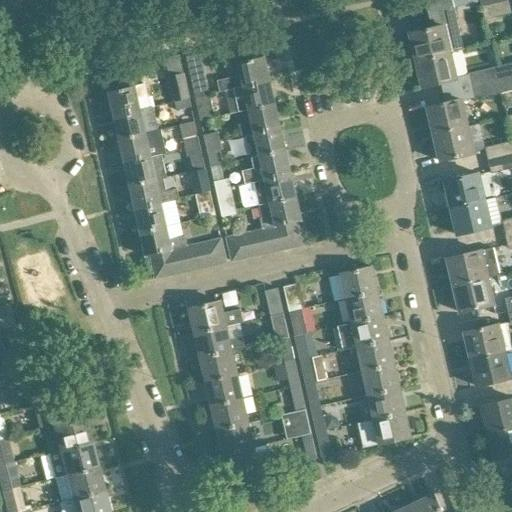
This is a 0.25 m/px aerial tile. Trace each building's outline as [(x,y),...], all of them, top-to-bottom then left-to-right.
[(452,0),(419,0),(420,0),(421,0),(425,0),(432,28),(410,33),(417,60),(450,52),(465,49),(452,0)] [(511,13),(511,7),(510,0),(506,0),(482,6),(485,20),(511,13)] [(456,79),(450,52),(417,60),(423,87),(456,79)] [(220,92),(224,91),(244,86),(270,80),(265,56),(238,62),(241,75),(217,80),(220,92)] [(511,63),(495,67),(498,80),(511,77),(511,63)] [(495,67),(467,74),(467,75),(470,87),(498,80),(495,67)] [(204,68),(189,72),(195,97),(210,94),(204,68)] [(176,102),(189,99),(184,73),(168,76),(174,102),(176,102)] [(511,77),(498,80),(501,93),(511,90),(511,77)] [(120,89),(109,92),(114,116),(153,107),(150,107),(145,83),(135,86),(134,81),(130,79),(121,81),(119,85),(120,89)] [(270,80),(244,86),(224,91),(229,114),(249,109),(275,103),(270,80)] [(498,80),(470,87),(473,98),(473,100),(501,93),(498,80)] [(215,117),(210,94),(195,97),(200,120),(215,117)] [(191,106),(189,99),(176,102),(178,109),(191,106)] [(428,107),(434,136),(468,128),(461,99),(428,107)] [(249,109),(252,122),(238,125),(241,135),(254,132),(280,126),(275,103),(249,109)] [(156,118),(153,107),(114,116),(119,138),(145,133),(142,121),(156,118)] [(184,140),(185,147),(200,144),(195,121),(179,125),(183,140),(184,140)] [(254,132),(259,155),(286,149),(280,126),(254,132)] [(474,153),(468,128),(434,136),(440,161),(474,153)] [(124,161),(150,155),(161,153),(166,152),(161,129),(145,133),(119,138),(124,161)] [(219,132),(204,135),(205,143),(221,140),(219,132)] [(223,149),(221,140),(205,143),(211,166),(224,163),(221,150),(223,149)] [(487,162),(511,156),(511,142),(484,149),(487,162)] [(202,153),(200,144),(185,147),(187,157),(202,153)] [(245,183),(253,181),(265,179),(291,173),(286,149),(259,155),(251,157),(253,169),(242,171),(245,183)] [(161,153),(150,155),(124,161),(130,184),(163,177),(166,176),(161,153)] [(511,156),(487,162),(490,175),(511,170),(511,156)] [(224,163),(211,166),(216,190),(231,186),(229,178),(225,179),(221,165),(224,164),(224,163)] [(196,194),(210,191),(205,168),(194,170),(190,171),(196,194)] [(291,173),(265,179),(253,181),(259,204),(296,196),(291,173)] [(445,181),(452,210),(485,202),(478,173),(445,181)] [(135,208),(161,202),(172,199),(179,198),(176,188),(166,190),(163,177),(130,184),(135,208)] [(237,214),(231,186),(216,190),(222,217),(237,214)] [(215,214),(210,191),(196,194),(201,217),(215,214)] [(262,229),(273,227),(275,226),(285,224),(297,221),(302,220),(296,196),(259,204),(262,218),(260,218),(262,229)] [(172,199),(161,202),(135,208),(140,231),(166,225),(177,223),(172,199)] [(491,227),(485,202),(452,210),(458,235),(491,227)] [(511,220),(503,223),(506,235),(511,233),(511,220)] [(303,245),(297,221),(285,224),(290,248),(303,245)] [(275,226),(273,227),(278,250),(290,248),(285,224),(275,226)] [(150,255),(162,252),(174,249),(185,247),(183,237),(169,240),(166,225),(140,231),(146,256),(150,255)] [(268,253),(278,250),(273,227),(262,229),(268,253)] [(262,229),(250,232),(256,256),(268,253),(262,229)] [(244,258),(256,256),(250,232),(239,235),(244,258)] [(244,258),(239,235),(227,237),(232,261),(244,258)] [(214,265),(226,262),(221,239),(209,241),(214,265)] [(209,241),(197,244),(202,268),(214,265),(209,241)] [(197,244),(185,247),(191,270),(202,268),(197,244)] [(185,247),(174,249),(179,273),(191,270),(185,247)] [(454,286),(488,278),(502,275),(495,247),(481,250),(448,258),(454,286)] [(174,249),(162,252),(167,276),(179,273),(174,249)] [(167,276),(162,252),(150,255),(156,278),(167,276)] [(341,274),(346,297),(378,290),(373,266),(341,274)] [(494,305),(488,278),(454,286),(460,312),(494,305)] [(284,287),(289,310),(302,307),(296,284),(284,287)] [(265,291),(271,314),(283,312),(278,288),(265,291)] [(346,297),(352,322),(383,314),(378,290),(346,297)] [(189,308),(195,332),(243,321),(240,309),(224,312),(221,301),(189,308)] [(308,332),(302,307),(289,310),(295,335),(304,333),(308,332)] [(271,314),(276,339),(289,336),(283,312),(271,314)] [(343,350),(357,347),(389,340),(383,314),(352,322),(337,325),(343,350)] [(200,357),(232,350),(245,347),(239,323),(243,322),(243,321),(195,332),(200,357)] [(465,332),(472,360),(504,353),(511,351),(511,343),(507,322),(498,324),(465,332)] [(309,357),(304,333),(295,335),(300,359),(309,357)] [(280,339),(285,363),(294,361),(289,336),(276,339),(276,340),(280,339)] [(395,364),(389,340),(357,347),(363,371),(395,364)] [(206,381),(238,374),(232,350),(200,357),(206,381)] [(510,379),(504,353),(472,360),(478,386),(510,379)] [(322,355),(312,357),(317,381),(327,379),(322,355)] [(0,381),(9,379),(2,356),(0,357),(0,381)] [(315,382),(309,357),(300,359),(306,384),(315,382)] [(300,385),(294,361),(285,363),(289,378),(291,387),(300,385)] [(289,378),(285,363),(273,366),(277,381),(289,378)] [(400,387),(395,364),(363,371),(368,394),(400,387)] [(206,381),(211,406),(243,398),(238,374),(206,381)] [(9,379),(0,381),(0,407),(15,403),(9,379)] [(306,384),(311,407),(320,405),(315,382),(306,384)] [(291,387),(296,410),(306,408),(300,385),(291,387)] [(368,394),(374,418),(405,411),(400,387),(368,394)] [(47,402),(53,425),(84,417),(78,393),(47,402)] [(217,430),(249,423),(243,398),(211,406),(217,430)] [(511,398),(482,406),(489,434),(511,429),(511,398)] [(311,407),(317,431),(326,429),(323,415),(320,405),(311,407)] [(288,438),(302,434),(312,432),(306,408),(296,410),(283,413),(288,438)] [(379,444),(411,437),(411,436),(405,411),(374,418),(374,420),(357,424),(363,448),(379,444)] [(330,413),(323,415),(326,429),(339,426),(337,418),(330,413)] [(84,417),(53,425),(40,428),(47,453),(59,449),(91,441),(84,417)] [(217,430),(222,454),(254,447),(249,423),(217,430)] [(332,455),(326,429),(317,431),(323,457),(332,455)] [(511,429),(489,434),(495,460),(511,456),(511,429)] [(318,458),(312,432),(302,434),(308,460),(318,458)] [(6,437),(0,438),(0,464),(13,461),(6,437)] [(59,449),(66,474),(97,466),(91,441),(59,449)] [(228,479),(260,471),(254,447),(222,454),(228,479)] [(13,461),(0,464),(0,485),(1,490),(10,488),(18,486),(19,486),(13,461)] [(72,498),(103,490),(97,466),(66,474),(55,477),(61,501),(72,498)] [(10,488),(1,490),(6,511),(19,511),(24,511),(18,486),(10,488)] [(109,511),(103,490),(72,498),(75,511),(109,511)] [(442,511),(434,493),(411,504),(414,511),(442,511)]
